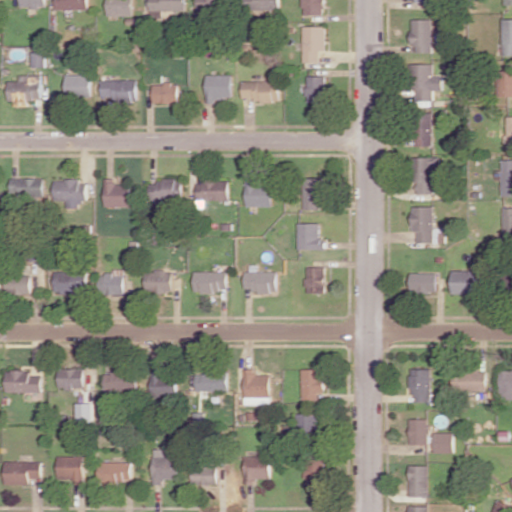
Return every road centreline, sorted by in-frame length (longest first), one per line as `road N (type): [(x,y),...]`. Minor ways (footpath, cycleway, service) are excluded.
road 1 (residential): [(370,0),(369,511)]
road 2 (residential): [(0,331),(511,331)]
road 3 (residential): [(0,141),(370,141)]
